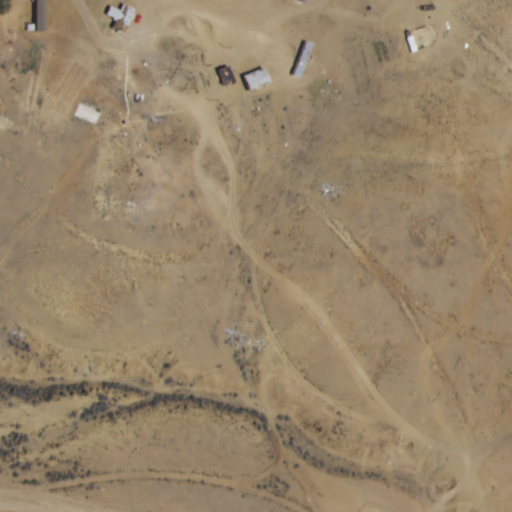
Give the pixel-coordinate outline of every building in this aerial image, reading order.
[(133,10),(121,5),(111,28),(123,33),(133,10)] [(41,27),(55,27),(55,8),(41,8),(41,27)] [(310,44),(302,42),(290,74),(298,77),(310,44)] [(269,83),(261,67),(241,76),(248,92),(269,83)] [(101,111),(79,102),(73,116),(96,124),(101,111)]
